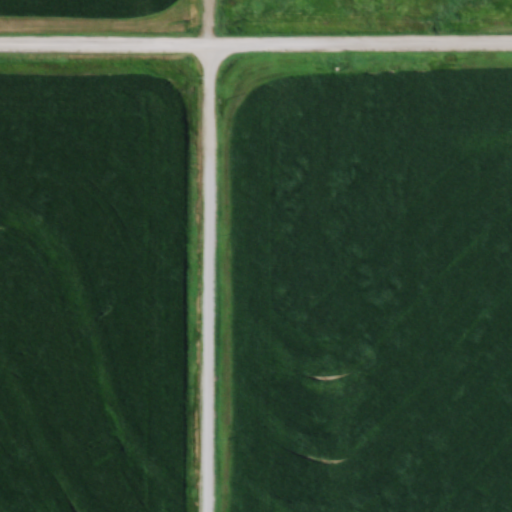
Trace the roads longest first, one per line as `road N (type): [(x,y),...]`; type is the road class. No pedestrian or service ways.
road 1 (residential): [(213,511),(215,45)]
road 2 (residential): [(511,44),(215,45)]
road 3 (residential): [(215,45),(0,45)]
